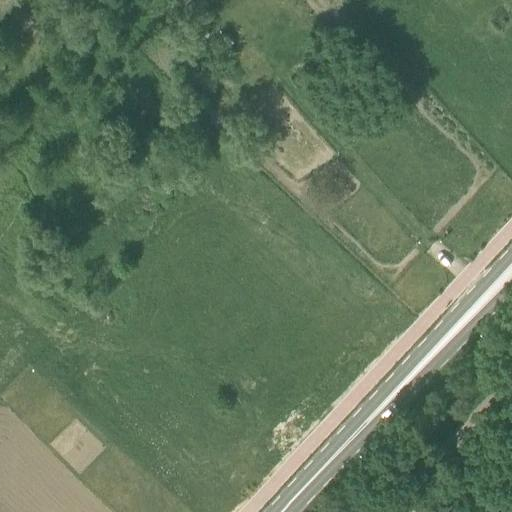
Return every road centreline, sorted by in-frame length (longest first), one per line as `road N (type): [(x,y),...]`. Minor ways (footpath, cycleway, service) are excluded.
road 1 (secondary): [(511,254),(369,421)]
road 2 (secondary): [(369,421),(511,287)]
road 3 (residential): [(406,511),(511,396)]
road 4 (secondary): [(284,511),(369,421)]
